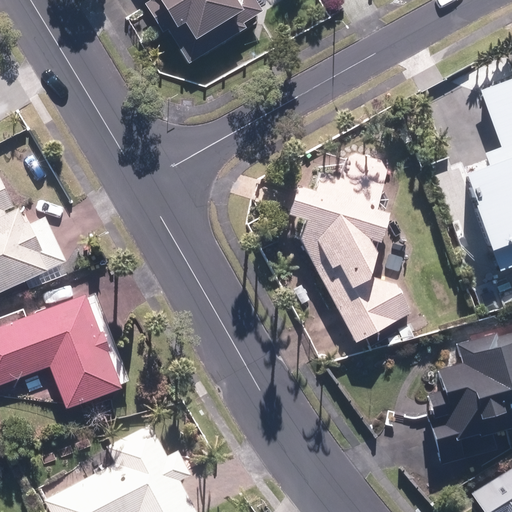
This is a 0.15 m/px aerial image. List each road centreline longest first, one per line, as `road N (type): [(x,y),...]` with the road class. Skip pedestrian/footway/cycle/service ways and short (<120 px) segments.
road 1 (tertiary): [(143,185),(290,437),(345,511)]
road 2 (residential): [(472,0),(143,185)]
road 3 (tertiary): [(27,0),(143,185)]
